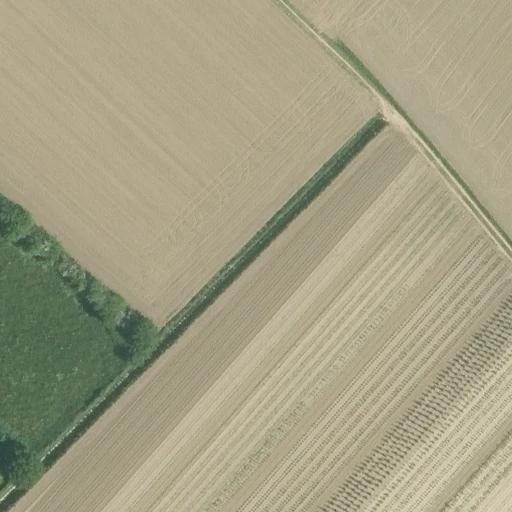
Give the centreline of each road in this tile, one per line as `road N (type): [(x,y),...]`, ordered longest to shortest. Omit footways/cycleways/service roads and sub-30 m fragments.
road 1 (track): [(511,251),(384,114)]
road 2 (track): [(384,114),(266,0)]
